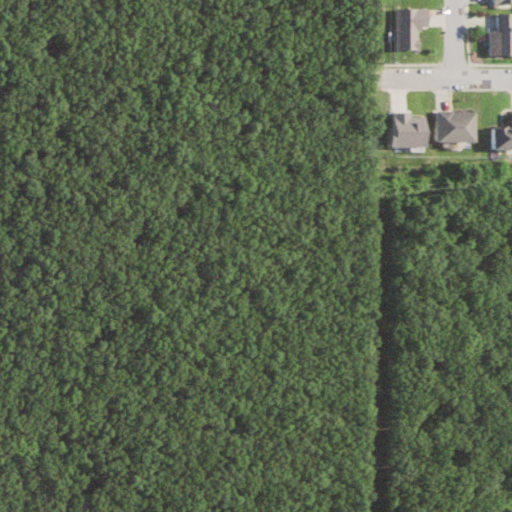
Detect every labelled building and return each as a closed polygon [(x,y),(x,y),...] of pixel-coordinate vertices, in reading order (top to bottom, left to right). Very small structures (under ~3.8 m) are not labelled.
[(433,9),(401,9),(401,50),(424,49),(424,26),(433,26),(433,9)] [(494,31),(493,55),(511,55),(511,13),(501,13),(501,31),(494,31)] [(429,117),(414,117),(414,112),(398,112),(398,128),(394,128),(395,148),(430,147),(429,117)] [(480,113),(441,112),(441,142),(479,143),(480,113)] [(511,149),(511,127),(497,128),(497,150),(511,149)]
